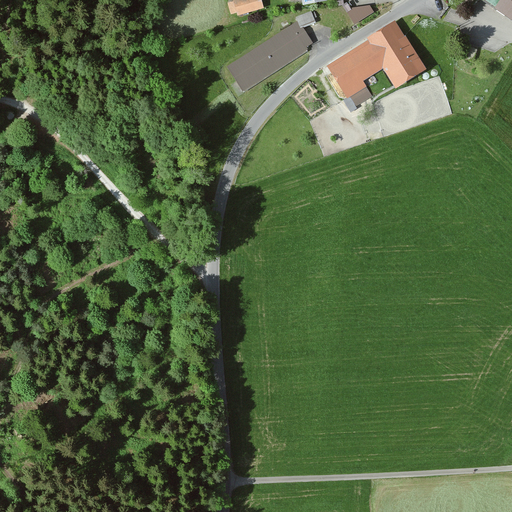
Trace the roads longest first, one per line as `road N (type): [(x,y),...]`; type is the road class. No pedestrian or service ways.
road 1 (unclassified): [(223,511),(213,282),(226,180),(250,130),(281,93),(417,0)]
road 2 (track): [(154,234),(43,122),(0,101)]
